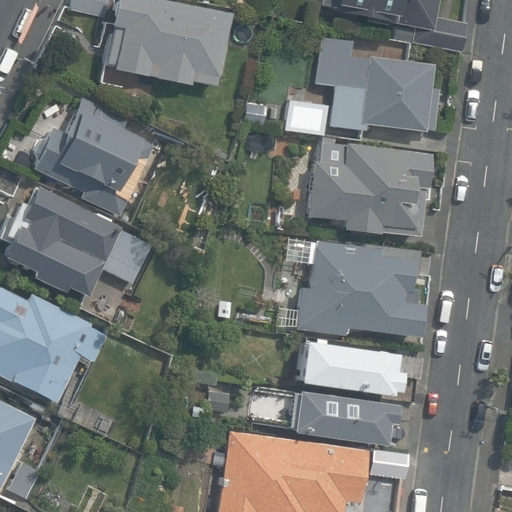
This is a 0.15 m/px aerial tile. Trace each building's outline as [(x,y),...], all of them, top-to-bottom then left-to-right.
[(227,13),(156,0),(116,0),(106,68),(214,87),(227,13)] [(438,0),(336,0),(336,4),(394,15),(393,23),(416,28),(413,42),(459,51),(465,22),(435,16),(438,0)] [(354,40),(319,37),(314,84),(333,86),(328,125),(359,129),(360,123),(427,130),(434,63),(370,55),(369,60),(352,58),(354,40)] [(130,116),(81,98),(66,131),(53,126),(29,173),(121,220),(154,144),(124,129),(130,116)] [(432,151),(345,141),(342,162),(310,159),(304,216),(345,220),(344,228),(379,232),(380,224),(413,227),(417,187),(428,188),(432,151)] [(152,245),(35,187),(0,256),(34,272),(32,278),(67,293),(69,289),(89,300),(103,271),(133,285),(152,245)] [(380,249),(314,241),(309,286),(300,285),(294,329),(347,335),(348,326),(420,336),(424,303),(402,300),(403,289),(410,290),(414,260),(379,255),(380,249)] [(20,297),(0,287),(0,377),(46,401),(69,356),(88,365),(106,331),(24,290),(20,297)] [(397,351),(307,340),(301,383),(391,394),(392,390),(399,390),(401,369),(395,369),(397,351)] [(152,344),(147,359),(162,366),(168,351),(152,344)] [(398,403),(300,390),(295,431),(385,444),(388,421),(395,421),(398,403)] [(0,474),(29,413),(0,399),(0,474)] [(367,447),(226,429),(215,511),(343,511),(345,497),(360,499),(367,447)] [(374,449),(371,474),(405,478),(408,454),(374,449)] [(17,458),(3,485),(21,494),(34,467),(17,458)] [(86,483),(70,511),(95,511),(106,493),(86,483)]
